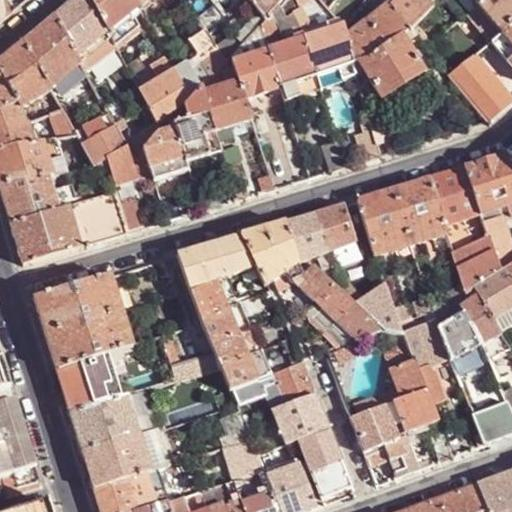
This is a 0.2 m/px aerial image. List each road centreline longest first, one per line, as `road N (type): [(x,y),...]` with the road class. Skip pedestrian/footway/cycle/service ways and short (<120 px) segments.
road 1 (residential): [(511,124),(491,142),(9,293)]
road 2 (residential): [(9,293),(77,511)]
road 3 (residential): [(308,359),(366,506)]
road 4 (residential): [(366,506),(511,452)]
